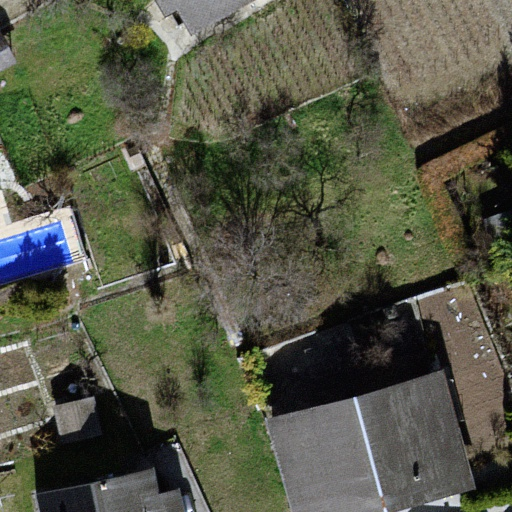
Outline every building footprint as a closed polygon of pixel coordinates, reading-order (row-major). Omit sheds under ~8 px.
[(154,0),(160,10),(171,3),(186,26),(230,0),(154,0)] [(0,65),(15,58),(0,31),(0,65)] [(439,362),(262,411),(289,511),(362,511),(471,483),(439,362)] [(92,394),(50,403),(58,440),(99,433),(92,394)] [(150,459),(30,487),(35,511),(182,511),(176,483),(156,486),(150,459)]
